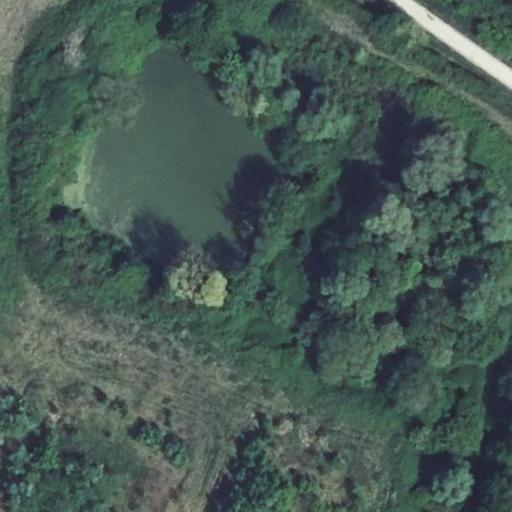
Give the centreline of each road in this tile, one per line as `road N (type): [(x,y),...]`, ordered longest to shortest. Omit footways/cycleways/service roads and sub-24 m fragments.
road 1 (track): [(511,144),(285,0)]
road 2 (track): [(474,511),(496,386),(511,353)]
